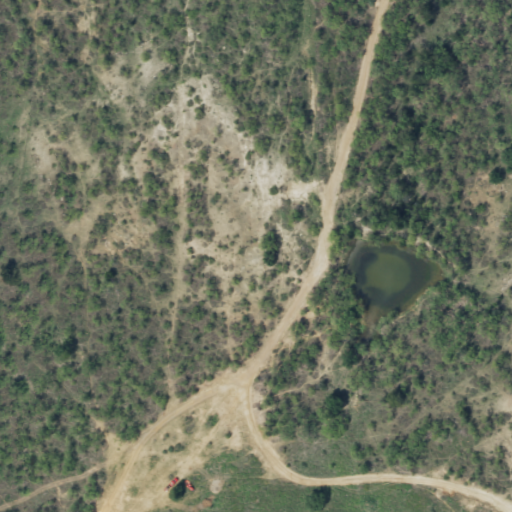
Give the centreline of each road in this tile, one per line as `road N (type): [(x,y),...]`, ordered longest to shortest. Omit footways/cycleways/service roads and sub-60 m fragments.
road 1 (residential): [(134,511),(138,498),(249,381),(285,371),(416,131),(430,0)]
road 2 (residential): [(475,511),(356,452),(285,371)]
